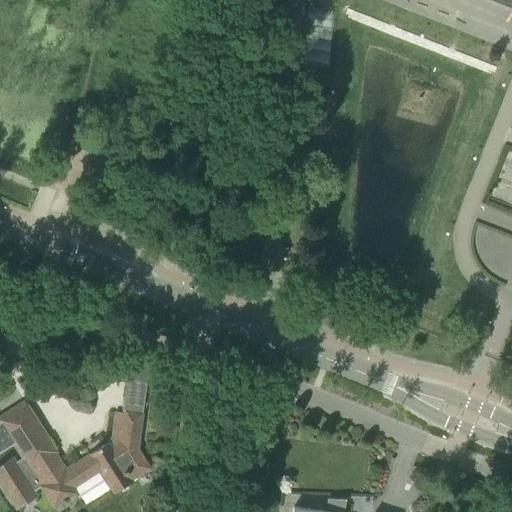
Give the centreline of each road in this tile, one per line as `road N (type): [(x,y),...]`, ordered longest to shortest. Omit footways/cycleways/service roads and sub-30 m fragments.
road 1 (residential): [(199,307),(191,353),(511,475)]
road 2 (tertiary): [(511,435),(199,307)]
road 3 (tertiary): [(199,307),(0,226)]
